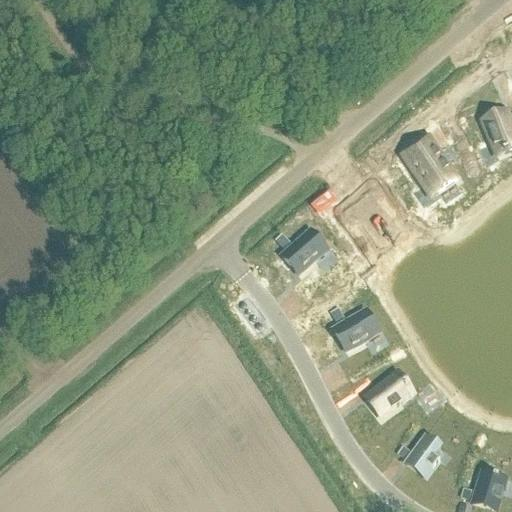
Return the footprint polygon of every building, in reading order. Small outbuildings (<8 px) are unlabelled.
[(511,131),(506,119),(483,129),(498,164),(511,157),(511,131)] [(429,143),(403,161),(432,203),(458,185),(429,143)] [(311,237),(281,261),(297,281),(327,257),(311,237)] [(366,316),(333,336),(347,358),(379,338),(366,316)] [(409,352),(388,365),(396,376),(416,363),(409,352)] [(398,378),(366,403),(382,423),(413,399),(398,378)] [(426,442),(406,469),(427,484),(440,466),(434,462),(440,453),(426,442)] [(481,480),(473,511),(499,511),(506,486),(481,480)]
